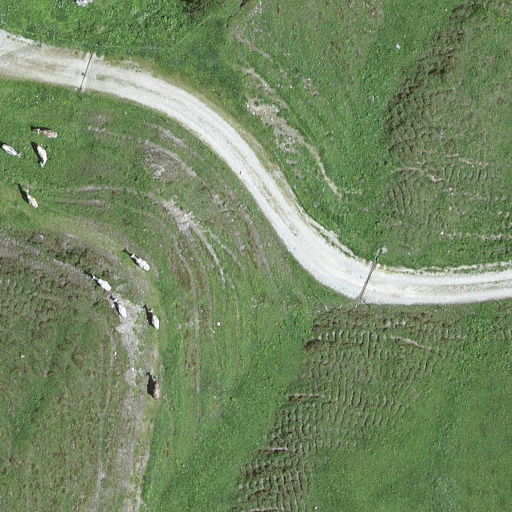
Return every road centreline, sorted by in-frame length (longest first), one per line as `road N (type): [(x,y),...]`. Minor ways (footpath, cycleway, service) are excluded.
road 1 (track): [(511,278),(355,277),(194,93),(107,69),(0,58)]
road 2 (track): [(0,203),(135,272),(130,511)]
